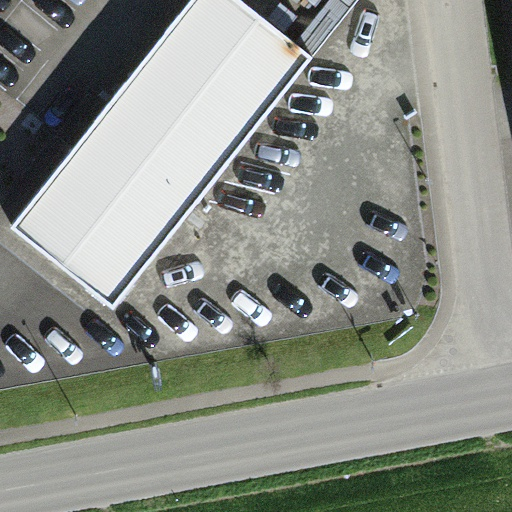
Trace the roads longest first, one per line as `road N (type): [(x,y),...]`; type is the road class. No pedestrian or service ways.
road 1 (primary): [(495,401),(0,489)]
road 2 (residential): [(495,401),(448,0)]
